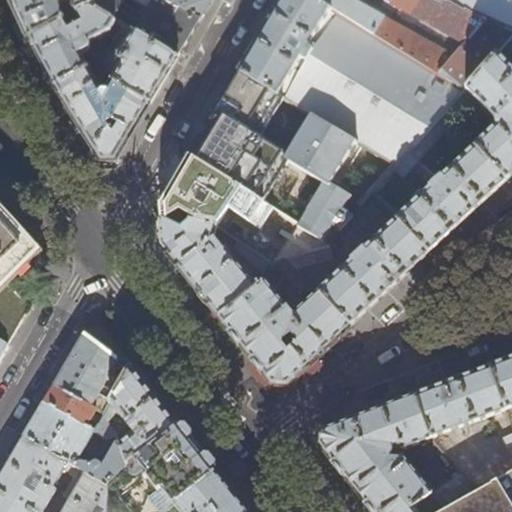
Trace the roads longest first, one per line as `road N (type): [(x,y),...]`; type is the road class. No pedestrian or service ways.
road 1 (residential): [(246,0),(100,253)]
road 2 (secondary): [(100,253),(252,446)]
road 3 (residential): [(0,424),(100,253)]
road 4 (secondary): [(0,125),(100,253)]
road 5 (residential): [(511,226),(392,334)]
road 6 (residential): [(372,365),(411,360),(511,324)]
road 7 (residential): [(372,365),(252,446)]
